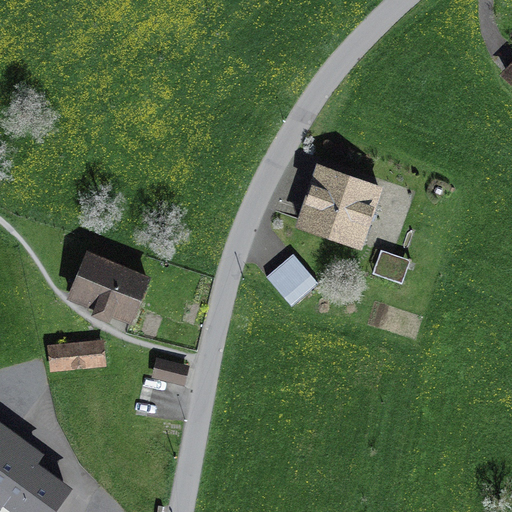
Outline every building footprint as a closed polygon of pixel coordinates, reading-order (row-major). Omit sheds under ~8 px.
[(511,59),(492,82),(511,99),(511,59)] [(378,194),(315,173),(295,232),(358,254),(378,194)] [(147,281),(93,256),(77,292),(131,317),(147,281)] [(293,257),(267,279),(292,307),(318,285),(293,257)] [(409,269),(379,258),(372,279),(402,290),(409,269)] [(99,346),(44,351),(46,376),(102,371),(99,346)] [(191,368),(159,361),(155,379),(188,386),(191,368)] [(0,443),(0,505),(9,511),(58,511),(71,494),(0,443)]
